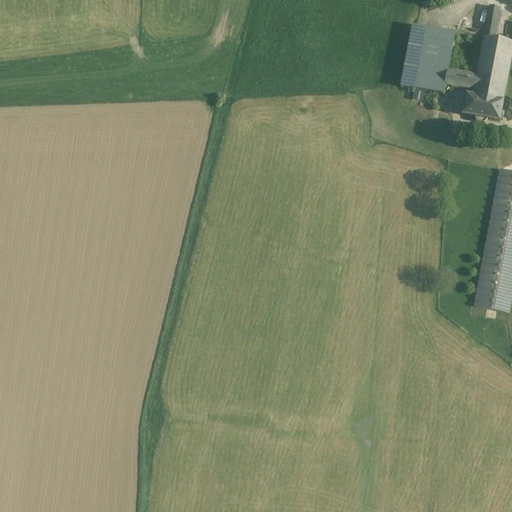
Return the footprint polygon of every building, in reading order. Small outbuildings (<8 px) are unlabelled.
[(500,11),(489,9),(485,33),(496,35),(500,11)] [(455,33),(425,28),(414,92),(451,98),(452,94),(445,93),(446,88),(448,73),(455,33)] [(511,44),(483,40),(476,77),(473,93),(472,98),(504,103),(511,58),(511,44)] [(476,77),(448,73),(446,88),(473,93),(476,77)] [(472,98),(466,96),(463,116),(475,119),(477,124),(485,125),(489,121),(501,123),(504,103),(472,98)] [(511,288),(511,172),(501,171),(476,308),(507,314),(511,288)]
